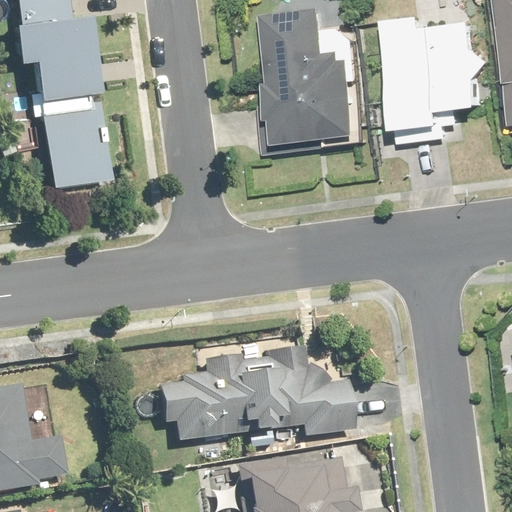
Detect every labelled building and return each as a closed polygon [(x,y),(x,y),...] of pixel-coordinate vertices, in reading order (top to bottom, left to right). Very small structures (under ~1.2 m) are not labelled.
[(93,102),(97,101),(88,24),(65,27),(62,0),(12,0),(17,32),(13,33),(17,70),(34,68),(37,102),(28,103),(31,127),(40,126),(48,194),(107,187),(101,134),(96,134),(93,102)] [(511,0),(499,0),(511,91),(511,0)] [(289,148),(331,142),(333,151),(369,145),(356,63),(349,64),(347,54),(333,56),(326,10),(270,18),(276,58),(265,60),(269,90),(275,89),(280,125),(286,124),(289,148)] [(431,33),(429,20),(394,25),(410,133),(452,127),(450,115),(492,109),(479,26),(431,33)] [(250,363),(249,356),(207,361),(208,374),(187,376),(188,385),(163,388),(168,428),(178,426),(181,445),(306,430),(307,441),(359,435),(353,384),(332,386),(330,367),(311,369),(309,349),(273,354),(274,360),(250,363)] [(0,494),(54,485),(53,480),(69,478),(62,438),(32,443),(22,387),(0,390),(0,494)] [(254,485),(257,511),(361,511),(358,490),(345,492),(340,462),(316,465),(315,455),(242,465),(245,486),(254,485)]
